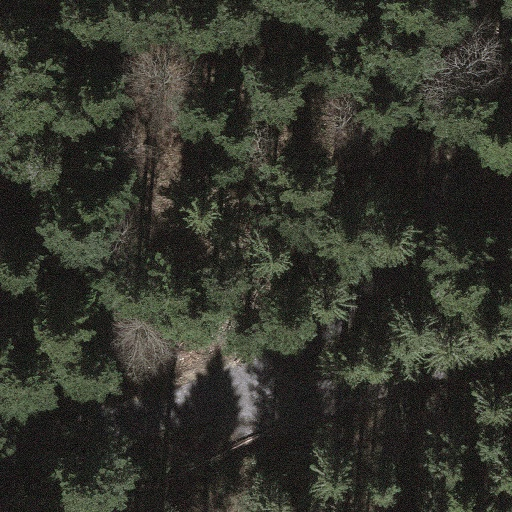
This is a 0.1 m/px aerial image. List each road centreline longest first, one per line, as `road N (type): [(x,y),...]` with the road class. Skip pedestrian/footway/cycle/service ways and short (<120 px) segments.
road 1 (track): [(511,118),(247,435)]
road 2 (track): [(247,435),(511,382)]
road 3 (track): [(0,469),(247,435)]
